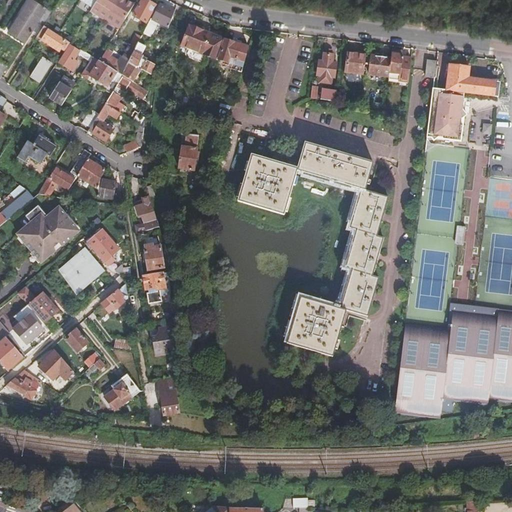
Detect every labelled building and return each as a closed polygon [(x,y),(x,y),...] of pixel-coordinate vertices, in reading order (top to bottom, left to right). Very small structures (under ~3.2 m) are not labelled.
[(97,0),(90,12),(119,30),(134,5),(125,0),(97,0)] [(142,0),(141,0),(133,17),(145,24),(154,7),(142,0)] [(30,2),(9,34),(25,44),(45,12),(30,2)] [(160,5),(152,20),(169,29),(174,13),(160,5)] [(143,33),(151,36),(157,24),(148,20),(143,33)] [(56,36),(43,28),(37,37),(43,40),(41,42),(59,53),(61,50),(65,52),(67,49),(67,48),(69,45),(56,36)] [(219,62),(219,61),(225,41),(210,36),(211,36),(190,29),(182,49),(204,56),(204,57),(219,62)] [(134,38),(131,44),(136,47),(138,44),(140,41),(134,38)] [(225,41),(219,61),(237,66),(235,71),(244,74),(250,49),(243,47),(225,41)] [(135,49),(134,51),(127,65),(144,73),(150,76),(154,67),(147,63),(148,61),(142,58),(147,48),(138,44),(136,47),(135,49)] [(92,59),(69,45),(67,48),(68,49),(58,64),(72,73),(78,63),(75,61),(78,56),(89,64),(92,59)] [(116,74),(121,77),(127,65),(134,51),(135,49),(130,46),(129,46),(124,55),(119,63),(110,59),(112,55),(107,51),(99,63),(116,74)] [(320,61),(318,77),(321,77),(321,85),(328,85),(329,78),(333,79),(335,63),(331,63),(332,56),(330,56),(331,52),(327,52),(326,56),(324,55),(323,62),(320,61)] [(346,74),(364,77),(367,57),(348,54),(346,74)] [(409,77),(411,61),(402,59),(402,56),(392,55),(391,59),(389,74),(409,77)] [(370,76),(389,79),(389,74),(391,59),(372,57),(370,76)] [(99,63),(92,59),(89,64),(81,76),(88,81),(90,77),(106,88),(104,91),(111,96),(114,92),(122,79),(123,78),(121,77),(116,74),(99,63)] [(43,61),(31,80),(39,85),(51,66),(43,61)] [(425,75),(434,77),(436,63),(426,61),(425,75)] [(0,77),(1,78),(8,68),(0,62),(0,77)] [(127,65),(121,77),(123,78),(137,86),(144,73),(127,65)] [(433,90),(426,142),(430,142),(432,146),(435,144),(462,147),(465,118),(468,116),(462,109),(464,94),(493,97),(495,83),(468,79),(469,68),(449,66),(446,91),(433,90)] [(52,86),(58,75),(52,71),(46,82),(52,86)] [(8,83),(7,85),(10,87),(18,75),(14,73),(8,83)] [(18,75),(10,87),(18,91),(27,78),(19,73),(18,75)] [(64,77),(50,99),(62,106),(76,84),(64,77)] [(114,92),(111,96),(106,105),(115,110),(122,99),(119,96),(123,89),(127,92),(128,89),(144,99),(147,94),(122,79),(114,92)] [(322,90),(320,101),(336,103),(337,92),(322,90)] [(115,110),(106,105),(99,116),(90,130),(88,132),(105,143),(114,129),(103,123),(108,114),(117,120),(121,114),(115,110)] [(82,124),(90,130),(99,116),(91,111),(82,124)] [(138,125),(140,125),(143,120),(136,116),(133,121),(138,125)] [(144,128),(140,125),(138,125),(134,131),(137,133),(142,136),(143,134),(144,128)] [(142,147),(143,134),(142,136),(137,133),(136,142),(125,147),(127,154),(131,154),(142,147)] [(36,145),(30,155),(42,162),(48,153),(52,155),(58,145),(42,136),(36,145)] [(182,150),(180,173),(194,175),(197,159),(198,152),(196,151),(198,139),(187,138),(186,150),(182,150)] [(20,156),(27,160),(30,155),(36,145),(29,141),(20,156)] [(250,156),(236,204),(283,217),(296,173),(359,191),(348,230),(354,232),(343,269),(350,271),(339,307),(333,306),(332,308),(298,298),(284,345),(331,358),(344,311),(366,317),(377,279),(371,277),(382,239),(376,238),(387,199),(364,192),(372,164),(304,145),(297,169),(250,156)] [(61,182),(73,187),(77,181),(78,178),(89,161),(92,156),(86,152),(75,169),(72,174),(60,167),(53,177),(51,176),(45,186),(41,192),(49,193),(54,193),(61,182)] [(107,172),(89,161),(78,178),(86,183),(90,186),(100,191),(102,181),(107,172)] [(60,167),(57,166),(51,176),(53,177),(60,167)] [(146,167),(145,177),(156,178),(157,168),(146,167)] [(511,180),(490,180),(490,188),(511,188),(511,180)] [(116,183),(102,181),(100,191),(100,192),(98,198),(113,200),(116,183)] [(27,191),(21,187),(11,196),(15,201),(27,191)] [(0,215),(0,227),(37,198),(29,192),(0,215)] [(160,228),(149,198),(145,200),(145,202),(147,207),(138,211),(137,211),(140,218),(144,216),(146,223),(143,225),(136,227),(138,236),(145,233),(160,228)] [(136,206),(138,211),(147,207),(145,202),(136,206)] [(81,228),(67,213),(61,205),(51,214),(42,203),(28,214),(34,221),(21,232),(23,235),(28,240),(36,250),(44,260),(45,261),(58,249),(56,247),(63,241),(65,244),(81,229),(81,228)] [(71,210),(67,213),(81,228),(84,226),(71,210)] [(462,243),(464,226),(456,226),(455,242),(462,243)] [(119,251),(102,231),(88,244),(104,263),(105,262),(108,266),(112,262),(110,258),(119,251)] [(158,235),(143,238),(149,271),(165,268),(161,242),(158,235)] [(37,265),(44,260),(36,250),(29,255),(37,265)] [(64,275),(89,253),(88,252),(62,274),(76,297),(99,277),(96,274),(77,290),(64,275)] [(89,253),(64,275),(77,290),(96,274),(99,277),(105,272),(89,253)] [(164,273),(145,277),(148,292),(150,291),(150,294),(148,295),(150,305),(164,303),(163,297),(173,295),(171,272),(164,273)] [(29,306),(45,325),(59,312),(43,293),(37,299),(26,287),(18,294),(23,299),(29,306)] [(122,297),(118,292),(102,306),(109,314),(115,309),(117,311),(125,305),(120,299),(122,297)] [(494,319),(484,396),(511,399),(511,310),(495,309),(494,319)] [(447,333),(439,399),(483,405),(484,396),(494,319),(450,313),(447,333)] [(27,345),(34,339),(37,336),(43,331),(31,316),(14,331),(27,345)] [(0,326),(0,342),(6,338),(8,336),(0,326)] [(176,355),(175,327),(159,330),(160,338),(153,339),(157,358),(176,355)] [(392,413),(435,419),(437,419),(439,399),(447,333),(402,327),(392,413)] [(90,344),(77,331),(71,337),(74,340),(69,344),(79,354),(90,344)] [(115,347),(136,349),(134,339),(116,337),(115,347)] [(6,338),(0,342),(0,346),(0,362),(8,371),(23,358),(6,338)] [(75,372),(55,351),(39,367),(52,381),(59,375),(65,382),(75,372)] [(104,356),(100,352),(88,364),(92,367),(104,356)] [(103,358),(97,364),(103,369),(108,364),(103,358)] [(24,372),(7,387),(33,399),(38,389),(32,386),(36,378),(24,372)] [(115,390),(106,398),(116,410),(140,389),(126,373),(111,386),(115,390)] [(176,380),(161,382),(162,389),(160,389),(163,415),(178,413),(176,380)] [(293,508),(305,508),(305,499),(293,499),(293,508)] [(476,511),(476,501),(467,502),(467,511),(476,511)]
